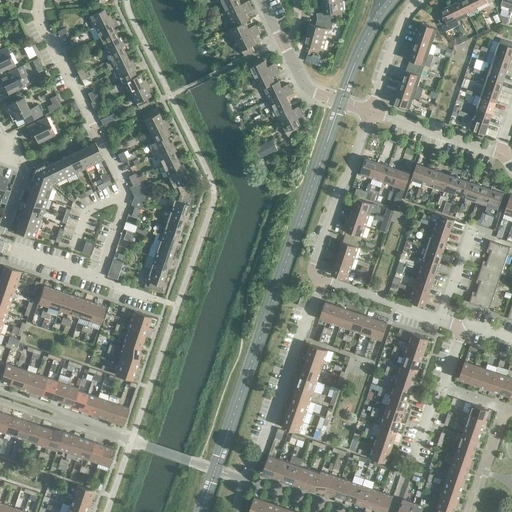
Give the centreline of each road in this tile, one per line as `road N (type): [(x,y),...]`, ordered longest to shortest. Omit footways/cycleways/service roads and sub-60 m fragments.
road 1 (residential): [(102,278),(129,197),(37,10),(41,0)]
road 2 (residential): [(262,454),(320,281)]
road 3 (residential): [(320,281),(313,272),(370,113)]
road 4 (residential): [(407,467),(460,339),(441,320)]
road 5 (residential): [(499,154),(370,113)]
road 6 (residential): [(370,113),(402,27),(427,0)]
road 7 (residential): [(441,320),(320,281)]
road 8 (residential): [(370,113),(303,88),(282,42)]
